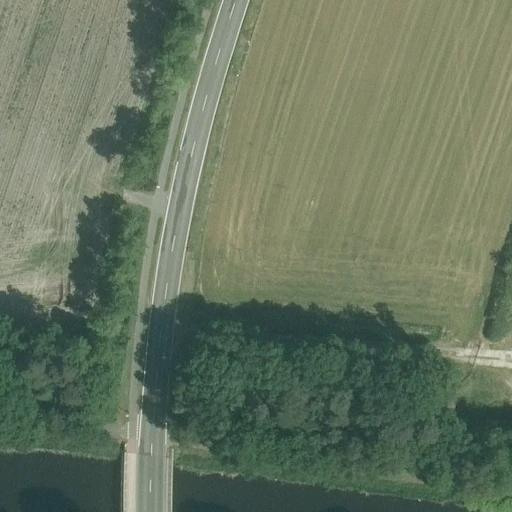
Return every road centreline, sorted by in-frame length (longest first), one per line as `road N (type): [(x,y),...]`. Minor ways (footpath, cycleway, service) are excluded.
road 1 (tertiary): [(152,511),(165,294),(198,134),(237,0)]
road 2 (track): [(154,435),(511,485)]
